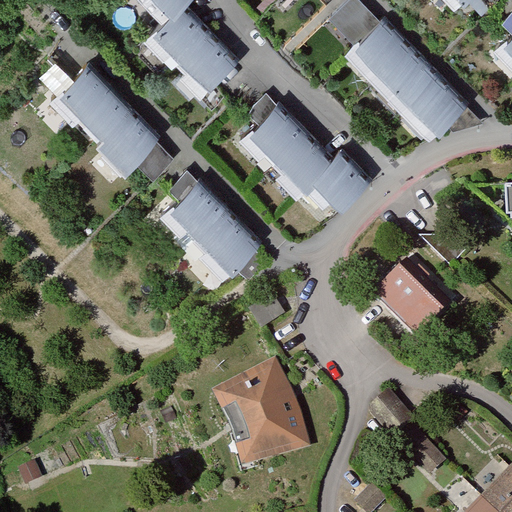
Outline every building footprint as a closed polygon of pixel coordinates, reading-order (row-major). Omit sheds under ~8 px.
[(192,0),(141,0),(163,23),(146,40),(166,61),(171,57),(187,74),(183,78),(203,100),(243,61),(188,5),(192,0)] [(469,0),(448,0),(458,11),(469,0)] [(474,104),(389,16),(350,55),(434,143),(474,104)] [(511,37),(498,51),(511,65),(511,37)] [(164,137),(91,62),(51,101),(76,126),(81,121),(129,172),(164,137)] [(346,213),(377,182),(346,149),(338,158),(282,102),(243,139),(263,160),(268,156),(285,173),(279,178),(300,200),(309,191),(326,210),(335,201),(346,213)] [(266,243),(203,177),(164,216),(183,237),(189,232),(209,253),(204,258),(227,282),(266,243)] [(451,304),(407,259),(370,295),(415,340),(451,304)] [(302,403),(280,360),(217,395),(237,434),(248,475),(315,450),(302,403)] [(36,461),(20,466),(25,481),(41,476),(36,461)] [(511,511),(511,468),(469,511),(511,511)]
